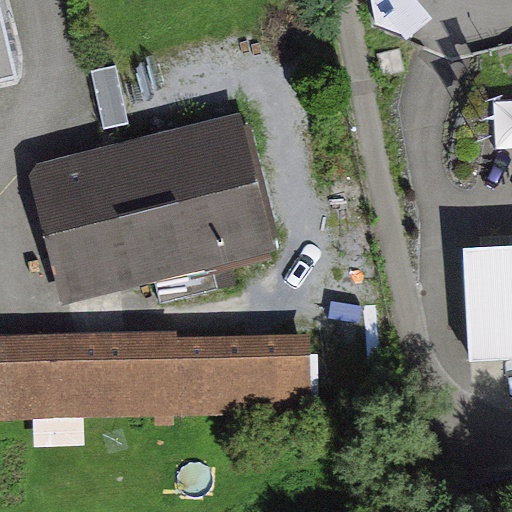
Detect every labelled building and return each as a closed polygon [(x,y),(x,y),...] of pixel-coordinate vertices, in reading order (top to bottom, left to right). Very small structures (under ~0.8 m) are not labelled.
[(0,78),(17,75),(0,6),(0,78)] [(511,95),(499,97),(501,147),(511,146),(511,95)] [(248,125),(42,173),(74,305),(279,257),(248,125)] [(370,221),(363,165),(319,170),(326,227),(370,221)] [(511,254),(463,257),(470,367),(511,364),(511,254)] [(0,350),(0,418),(318,409),(312,340),(0,350)] [(511,511),(511,485),(448,505),(450,511),(511,511)]
